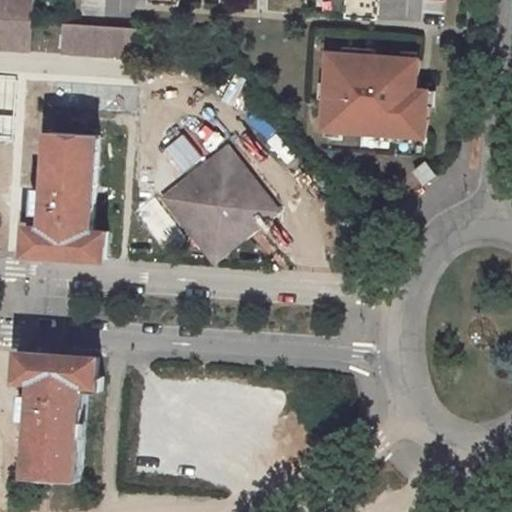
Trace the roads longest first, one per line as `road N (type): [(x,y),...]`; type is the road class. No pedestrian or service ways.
road 1 (residential): [(407,295),(0,267)]
road 2 (residential): [(0,332),(400,362)]
road 3 (unknown): [(0,83),(121,97),(159,126),(143,277)]
road 4 (residential): [(503,0),(488,216)]
road 5 (residential): [(400,362),(405,389),(429,428),(447,446),(479,456)]
